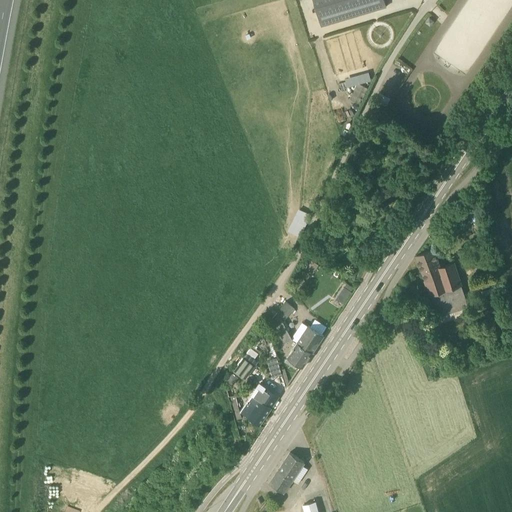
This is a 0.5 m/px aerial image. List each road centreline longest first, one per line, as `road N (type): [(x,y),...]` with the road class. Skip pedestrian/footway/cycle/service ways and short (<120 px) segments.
road 1 (secondary): [(224,511),(511,85)]
road 2 (unclassified): [(202,395),(330,208),(377,89),(438,0)]
road 3 (track): [(94,511),(202,395)]
